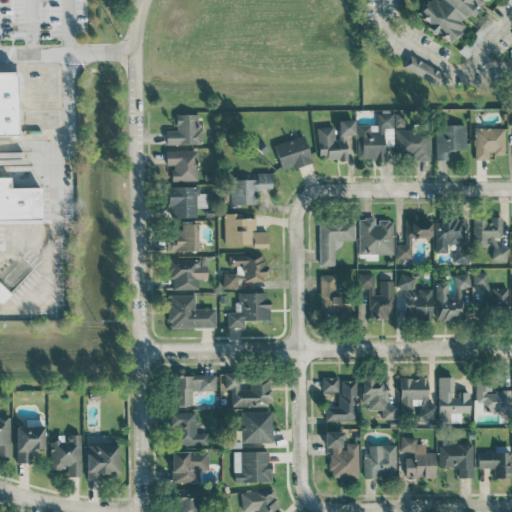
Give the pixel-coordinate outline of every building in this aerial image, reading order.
[(448,42),(470,16),(483,0),(436,0),(435,0),(426,0),(415,15),(448,42)] [(445,72),(408,55),(403,68),(439,85),(445,72)] [(0,81),(55,81),(57,143),(0,143),(0,187),(3,187),(3,199),(37,197),(39,231),(0,231),(0,300),(12,312),(0,312),(0,81)] [(394,126),(403,126),(403,113),(394,112),(394,126)] [(165,144),(199,144),(199,113),(175,114),(175,130),(165,130),(165,144)] [(357,159),(384,159),(383,128),(393,128),(393,113),(374,113),(374,124),(356,125),(357,159)] [(336,120),(336,126),(317,127),(318,159),(346,158),(345,134),(354,134),(353,119),(336,120)] [(465,124),(434,124),(435,160),(449,159),(449,150),(466,149),(465,124)] [(504,128),(474,128),(474,159),(489,159),(489,154),(504,154),(504,128)] [(430,159),(429,130),(395,130),(395,159),(430,159)] [(273,144),(282,171),(312,161),(303,134),(273,144)] [(197,181),(197,150),(167,150),(166,180),(197,181)] [(272,188),(271,172),(252,173),(252,178),(230,179),(230,205),(257,205),(256,188),(272,188)] [(169,217),(197,216),(196,207),(207,207),(207,193),(199,193),(199,186),(168,186),(169,217)] [(224,244),(252,243),(252,247),(268,247),(267,231),(254,231),(254,212),(224,213),(224,244)] [(502,216),(472,217),(473,246),(491,245),(491,236),(502,236),(502,216)] [(411,258),(411,238),(431,237),(430,217),(404,218),(405,243),(395,244),(396,258),(411,258)] [(393,253),(393,220),(376,220),(375,218),(358,218),(359,254),(393,253)] [(354,239),(354,219),(318,220),(319,265),(334,265),(334,240),(354,239)] [(447,252),(447,242),(463,242),(464,220),(435,219),(434,252),(447,252)] [(197,250),(197,223),(180,223),(180,232),(169,232),(170,251),(197,250)] [(491,259),(507,260),(508,247),(492,245),(491,259)] [(468,264),(468,250),(455,249),(454,263),(468,264)] [(229,253),(229,266),(236,266),(236,273),(223,273),(223,288),(236,288),(236,279),(269,279),(269,264),(263,264),(263,253),(229,253)] [(202,258),(170,259),(170,289),(197,289),(197,278),(202,278),(202,258)] [(379,280),(379,294),(374,294),(373,272),(358,272),(358,288),(368,288),(369,318),(393,318),(393,280),(379,280)] [(472,272),(472,286),(478,286),(478,310),(507,310),(507,288),(487,288),(487,272),(472,272)] [(436,319),(467,319),(467,286),(469,286),(469,273),(456,273),(455,297),(447,297),(447,282),(436,282),(436,319)] [(335,274),(319,274),(320,316),(348,315),(348,302),(336,303),(335,274)] [(431,288),(418,288),(418,291),(413,291),(413,274),(397,274),(398,288),(403,288),(403,318),(431,318),(431,288)] [(227,327),(244,327),(244,319),(268,320),(269,292),(239,292),(239,312),(227,312),(227,327)] [(215,327),(215,308),(194,309),(194,295),(168,295),(169,327),(215,327)] [(215,389),(214,374),(175,375),(176,404),(192,404),(192,390),(215,389)] [(268,405),(268,377),(249,377),(249,389),(239,389),(238,374),(223,374),(223,389),(230,388),(230,406),(268,405)] [(469,391),(454,391),(454,376),(437,377),(438,422),(460,422),(459,412),(469,412),(469,391)] [(338,391),(338,377),(321,377),(322,392),(338,391)] [(399,412),(418,412),(418,422),(434,423),(435,404),(426,403),(427,377),(400,377),(399,412)] [(397,418),(397,404),(387,404),(387,378),(361,379),(361,402),(367,402),(367,410),(381,409),(381,419),(397,418)] [(325,420),(356,420),(356,380),(339,380),(339,404),(325,403),(325,420)] [(511,390),(491,389),(491,381),(475,381),(475,401),(481,401),(481,413),(510,414),(511,390)] [(272,442),(271,411),(241,411),(241,443),(272,442)] [(207,444),(207,432),(196,433),(195,412),(172,412),(173,444),(207,444)] [(0,456),(9,456),(10,416),(0,416),(0,456)] [(15,426),(16,463),(32,462),(32,450),(44,450),(43,425),(15,426)] [(343,431),(324,431),(324,447),(330,447),(329,478),(358,478),(358,443),(343,443),(343,431)] [(80,477),(81,434),(67,434),(67,441),(50,441),(49,468),(68,468),(68,477),(80,477)] [(434,477),(434,452),(425,451),(425,443),(416,443),(416,437),(400,436),(400,451),(413,451),(413,458),(405,458),(404,476),(434,477)] [(118,473),(117,444),(86,444),(86,479),(100,478),(100,474),(118,473)] [(363,455),(364,477),(383,477),(383,479),(396,479),(395,444),(368,445),(368,455),(363,455)] [(457,477),(473,477),(472,444),(438,444),(439,466),(456,465),(457,477)] [(208,450),(170,451),(171,482),(199,482),(198,470),(208,470),(208,450)] [(270,450),(232,451),(233,482),(271,481),(270,450)] [(478,468),(493,468),(493,478),(511,477),(510,451),(477,452),(478,468)] [(201,511),(201,488),(175,488),(175,511),(201,511)]
